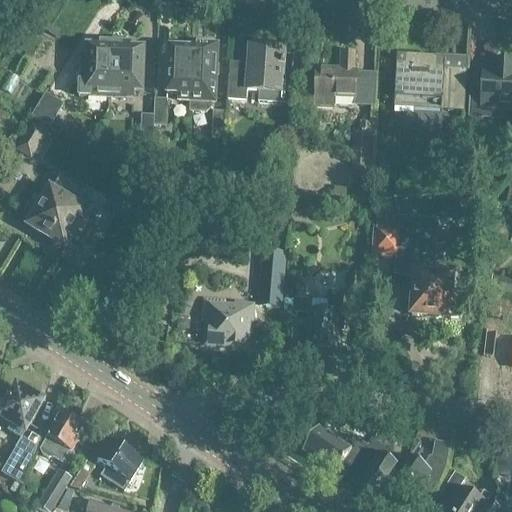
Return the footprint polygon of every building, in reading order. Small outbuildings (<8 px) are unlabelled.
[(111,43),(108,100),(132,101),(132,95),(142,95),(144,50),(129,50),(129,43),(125,43),(125,40),(112,40),(112,43),(111,43)] [(108,100),(111,43),(93,42),(92,65),(80,64),(78,99),(108,100)] [(190,103),(190,102),(189,114),(206,115),(211,110),(211,104),(214,104),(217,46),(207,46),(207,42),(196,42),(196,45),(193,45),(193,51),(190,103)] [(230,64),(227,102),(246,103),(247,93),(259,94),(258,104),(286,106),(288,79),(282,79),(284,51),(250,48),(249,66),(230,64)] [(190,103),(193,51),(169,50),(167,95),(178,96),(178,102),(190,102),(190,103)] [(316,72),(315,97),(315,109),(332,109),(332,98),(355,98),(356,73),(354,73),(354,54),(341,54),(340,73),(332,73),(332,70),(319,70),(318,72),(316,72)] [(396,59),(393,109),(463,114),(466,72),(465,72),(464,79),(450,78),(451,71),(444,70),(445,62),(396,59)] [(471,88),(469,118),(483,119),(483,112),(500,113),(500,109),(511,109),(511,66),(488,65),(488,74),(484,74),(483,89),(471,88)] [(52,123),(49,127),(50,128),(64,106),(45,93),(31,116),(35,118),(37,114),(52,123)] [(155,99),(154,117),(154,127),(167,127),(167,99),(155,99)] [(213,111),(212,140),(225,140),(227,112),(213,111)] [(152,153),(154,127),(154,117),(142,117),(140,141),(136,140),(135,152),(152,153)] [(45,133),(31,126),(30,125),(16,154),(32,161),(48,135),(45,133)] [(355,131),(353,178),(370,179),(372,132),(355,131)] [(125,183),(139,181),(138,172),(124,173),(125,183)] [(50,192),(28,228),(64,250),(66,248),(76,254),(84,241),(73,235),(86,214),(72,205),(81,190),(61,177),(51,193),(50,192)] [(346,204),(347,193),(334,193),(334,203),(346,204)] [(351,205),(366,206),(366,196),(352,195),(351,205)] [(375,219),(372,255),(396,257),(394,276),(414,278),(412,317),(449,319),(449,318),(461,319),(462,301),(450,300),(452,277),(433,275),(436,224),(375,219)] [(263,253),(258,307),(282,309),(286,255),(263,253)] [(347,297),(361,298),(363,274),(348,274),(347,297)] [(508,281),(492,278),(489,291),(505,294),(508,281)] [(309,315),(307,352),(334,354),(336,330),(341,331),(342,317),(341,317),(342,300),(328,299),(326,316),(309,315)] [(201,300),(200,322),(206,322),(204,347),(244,350),(246,322),(250,322),(252,307),(233,305),(233,309),(223,308),(223,302),(201,300)] [(293,314),(307,315),(308,301),(294,300),(293,314)] [(511,304),(503,304),(500,336),(511,337),(511,304)] [(0,402),(0,419),(10,425),(7,432),(19,439),(21,440),(27,430),(42,404),(16,389),(6,406),(0,402)] [(47,440),(42,450),(40,452),(43,456),(49,460),(54,460),(63,465),(64,463),(69,453),(70,454),(84,429),(62,416),(47,440)] [(398,431),(416,434),(420,426),(402,424),(398,431)] [(21,441),(2,475),(23,488),(30,469),(37,449),(26,443),(31,433),(27,430),(21,440),(22,441),(21,441)] [(358,463),(368,449),(349,437),(343,447),(317,430),(311,439),(308,437),(301,449),(304,451),(302,453),(335,475),(346,459),(356,465),(358,463)] [(92,449),(82,463),(93,470),(97,463),(107,470),(102,478),(124,493),(143,464),(107,441),(99,453),(92,449)] [(372,442),(368,449),(358,463),(367,469),(364,474),(365,474),(355,489),(358,491),(356,494),(367,501),(369,498),(378,504),(386,492),(400,470),(385,460),(389,454),(372,442)] [(407,458),(400,470),(386,492),(394,498),(392,501),(404,508),(405,505),(408,507),(421,489),(431,495),(443,468),(447,445),(433,443),(431,460),(429,459),(423,469),(407,458)] [(60,473),(39,507),(46,511),(50,511),(70,479),(60,473)] [(480,511),(485,505),(485,506),(491,498),(483,493),(478,501),(460,490),(465,481),(455,474),(441,495),(451,502),(444,511),(480,511)] [(67,490),(56,510),(61,511),(68,511),(74,492),(67,490)] [(122,511),(90,503),(87,511),(122,511)]
